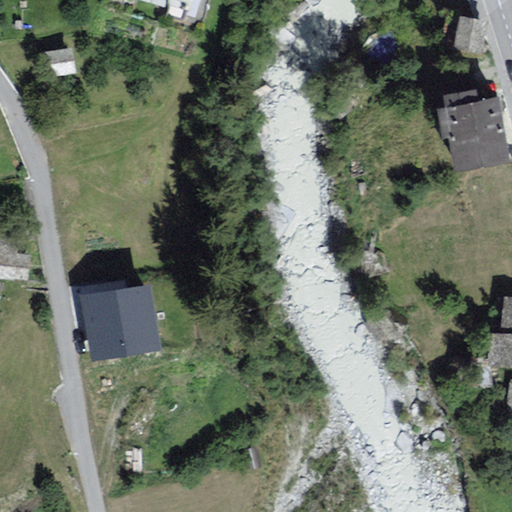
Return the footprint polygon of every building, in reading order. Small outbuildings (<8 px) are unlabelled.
[(485,18),(460,13),(454,45),(478,50),(485,18)] [(71,44),(30,48),(32,73),(73,69),(71,44)] [(498,86),(438,97),(451,166),(510,155),(498,86)] [(18,231),(0,229),(0,275),(13,277),(18,231)] [(145,287),(90,295),(98,353),(153,345),(145,287)] [(511,293),(494,292),(491,320),(511,321),(511,293)] [(511,330),(487,329),(485,363),(511,364),(511,330)]
